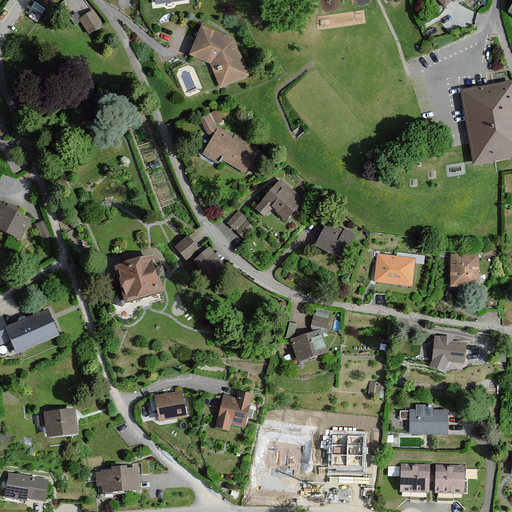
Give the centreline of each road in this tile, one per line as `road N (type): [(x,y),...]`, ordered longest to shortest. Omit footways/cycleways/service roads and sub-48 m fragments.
road 1 (residential): [(97,0),(225,253),(281,291),(319,302),(511,330)]
road 2 (residential): [(69,257),(119,405),(152,446),(233,511)]
road 3 (residential): [(0,66),(69,257)]
